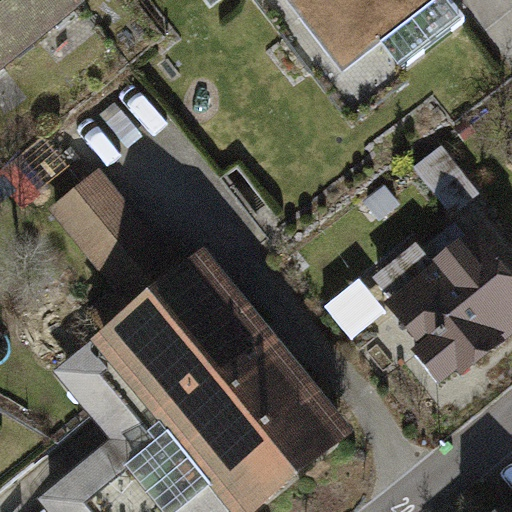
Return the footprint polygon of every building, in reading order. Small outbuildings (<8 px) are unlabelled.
[(78,0),(0,0),(0,66),(79,1),(78,0)] [(231,0),(240,12),(255,0),(257,0),(317,80),(343,60),(360,82),(465,3),(462,0),(231,0)] [(134,312),(187,270),(107,169),(54,211),(134,312)] [(511,275),(473,227),(377,305),(448,392),(511,341),(511,275)] [(134,312),(56,373),(114,447),(46,502),(43,511),(259,511),(354,439),(208,254),(187,270),(134,312)] [(511,511),(511,505),(509,502),(495,511),(511,511)]
